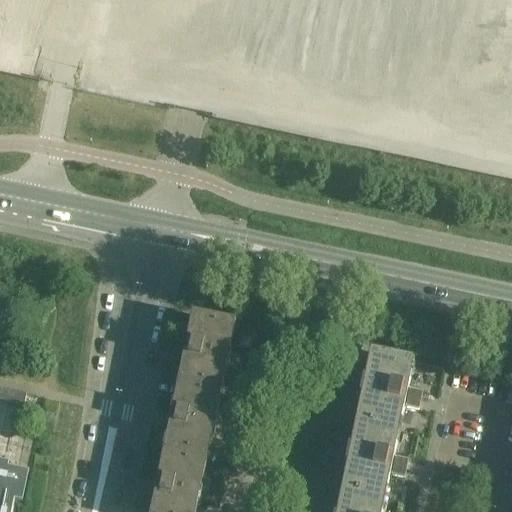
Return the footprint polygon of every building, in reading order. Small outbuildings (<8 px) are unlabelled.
[(193,319),(180,378),(179,385),(221,394),(235,328),(193,319)] [(408,392),(413,365),(371,356),(365,384),(363,383),(360,399),(362,400),(358,421),(400,430),(404,409),(418,412),(422,395),(408,392)] [(179,385),(169,429),(164,453),(206,462),(221,394),(179,385)] [(26,396),(0,390),(0,401),(24,407),(26,396)] [(408,463),(407,463),(394,460),(400,430),(358,421),(351,452),(349,451),(346,467),(348,468),(343,491),(386,500),(390,477),(404,480),(408,463)] [(164,453),(151,511),(195,511),(206,462),(164,453)] [(0,511),(11,511),(14,501),(23,503),(29,473),(0,467),(0,511)] [(383,511),(386,500),(343,491),(338,511),(383,511)]
